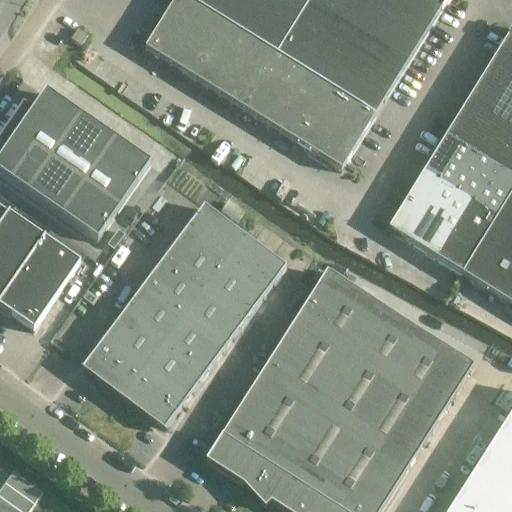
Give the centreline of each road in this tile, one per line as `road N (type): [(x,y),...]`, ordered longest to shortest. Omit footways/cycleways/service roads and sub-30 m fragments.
road 1 (unclassified): [(146,497),(299,295)]
road 2 (unclassified): [(30,410),(179,214)]
road 3 (unclassified): [(30,410),(146,497)]
